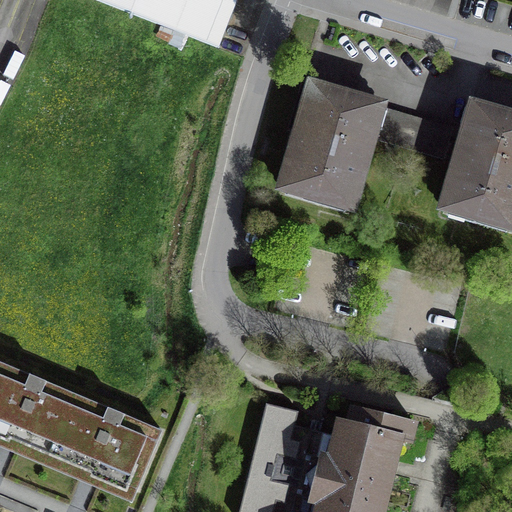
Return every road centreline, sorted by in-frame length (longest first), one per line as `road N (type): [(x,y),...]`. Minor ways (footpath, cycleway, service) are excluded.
road 1 (residential): [(290,0),(266,57),(211,288),(220,334)]
road 2 (residential): [(336,0),(511,49)]
